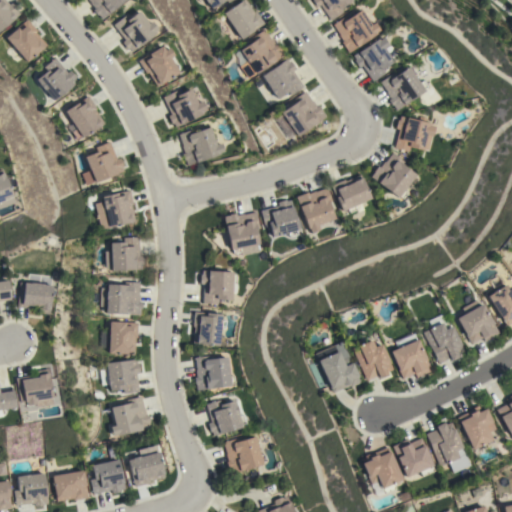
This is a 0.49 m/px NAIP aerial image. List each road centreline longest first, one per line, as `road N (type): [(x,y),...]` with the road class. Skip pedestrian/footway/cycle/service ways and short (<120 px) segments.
road 1 (residential): [(45,0),(127,99),(167,193),(175,294),(167,352),(192,493)]
road 2 (residential): [(285,0),(358,107),(350,132),(167,193)]
road 3 (residential): [(511,355),(417,404),(371,415)]
